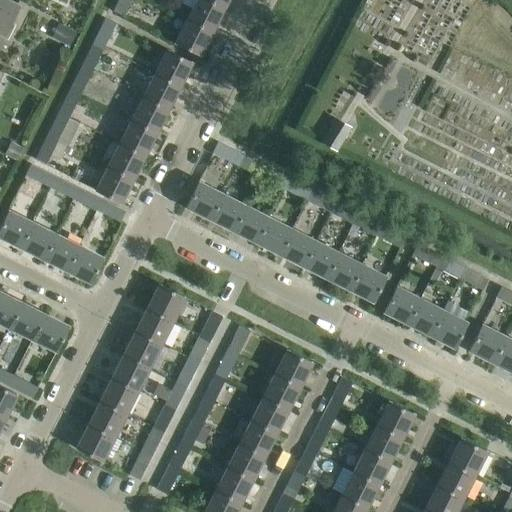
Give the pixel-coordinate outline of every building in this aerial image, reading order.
[(0,0),(0,41),(19,4),(10,0),(0,0)] [(117,0),(113,10),(123,16),(130,0),(117,0)] [(209,0),(197,0),(188,19),(211,30),(223,7),(209,0)] [(104,17),(92,41),(103,46),(115,23),(104,17)] [(176,42),(181,45),(199,54),(211,30),(188,19),(176,42)] [(58,22),(51,37),(69,45),(76,31),(58,22)] [(92,41),(81,64),(92,70),(98,57),(105,61),(100,70),(108,73),(117,55),(103,48),(103,46),(92,41)] [(156,73),(179,84),(191,61),(168,49),(156,73)] [(122,56),(119,63),(137,72),(140,66),(122,56)] [(81,64),(69,88),(80,93),(92,70),(81,64)] [(144,96),(167,108),(179,84),(156,73),(144,96)] [(69,88),(57,111),(69,117),(71,113),(82,118),(87,107),(76,102),(80,93),(69,88)] [(132,120),(155,131),(167,108),(144,96),(132,120)] [(57,111),(46,135),(57,140),(69,117),(57,111)] [(335,116),(320,140),(319,141),(335,151),(351,126),(335,116)] [(120,143),(143,155),(155,131),(132,120),(120,143)] [(46,135),(34,158),(45,163),(52,149),(56,142),(57,140),(46,135)] [(3,153),(15,159),(16,160),(23,147),(10,140),(3,153)] [(235,163),(236,164),(241,154),(217,142),(212,152),(225,159),(223,163),(233,168),(235,163)] [(108,166),(132,178),(143,155),(120,143),(108,166)] [(236,164),(259,176),(264,165),(241,154),(236,164)] [(26,173),(49,185),(54,175),(31,163),(26,173)] [(259,176),(283,187),(288,177),(264,165),(259,176)] [(97,190),(120,201),(132,178),(108,166),(97,190)] [(72,196),(73,197),(78,187),(54,175),(49,185),(57,189),(54,194),(66,199),(64,203),(68,205),(72,196)] [(283,187),(306,199),(311,189),(288,177),(283,187)] [(186,205),(209,217),(221,193),(198,181),(186,205)] [(73,197),(96,209),(101,199),(78,187),(73,197)] [(306,199),(330,210),(335,201),(311,189),(306,199)] [(209,217),(232,229),(244,205),(221,193),(209,217)] [(96,209),(120,221),(125,211),(101,199),(96,209)] [(330,210),(351,221),(353,222),(358,212),(335,201),(330,210)] [(232,229),(256,241),(268,216),(244,205),(232,229)] [(0,224),(0,236),(19,246),(31,221),(8,209),(0,224)] [(359,225),(377,234),(381,224),(358,212),(353,222),(351,221),(346,234),(353,237),(359,225)] [(256,241),(279,252),(291,228),(268,216),(256,241)] [(19,246),(43,257),(55,233),(31,221),(19,246)] [(377,234),(400,245),(405,236),(381,224),(377,234)] [(279,252),(302,264),(315,240),(291,228),(279,252)] [(43,257),(66,269),(78,245),(55,233),(43,257)] [(302,264),(326,276),(338,252),(315,240),(302,264)] [(412,253),(435,265),(441,254),(417,242),(412,253)] [(78,245),(66,269),(90,281),(102,257),(78,245)] [(326,276),(349,288),(361,264),(338,252),(326,276)] [(435,265),(459,277),(464,266),(441,254),(435,265)] [(361,264),(349,288),(372,300),(385,275),(361,264)] [(459,277),(481,289),(487,278),(464,266),(459,277)] [(158,283),(147,306),(172,319),(184,296),(158,283)] [(392,292),(383,310),(407,322),(416,304),(419,297),(396,285),(392,292)] [(495,296),(511,304),(511,291),(501,285),(495,296)] [(0,321),(8,326),(20,302),(0,291),(0,321)] [(416,304),(407,322),(430,334),(439,316),(443,309),(419,297),(416,304)] [(32,338),(44,314),(20,302),(8,326),(32,338)] [(147,306),(135,330),(160,343),(172,319),(147,306)] [(439,316),(430,334),(454,346),(463,328),(466,322),(443,309),(439,316)] [(211,310),(200,333),(210,338),(222,316),(211,310)] [(32,338),(56,349),(68,325),(44,314),(32,338)] [(468,349),(492,360),(505,335),(481,323),(468,349)] [(239,325),(226,350),(237,355),(249,330),(239,325)] [(135,330),(123,353),(148,366),(160,343),(135,330)] [(188,357),(198,362),(210,338),(200,333),(188,357)] [(492,360),(511,370),(511,338),(505,335),(492,360)] [(287,349),(274,374),(298,386),(311,361),(287,349)] [(226,350),(215,372),(225,377),(237,355),(226,350)] [(123,353),(111,377),(137,389),(148,366),(123,353)] [(176,380),(186,385),(198,362),(188,357),(176,380)] [(0,381),(8,386),(13,375),(0,368),(0,381)] [(215,372),(203,396),(213,401),(225,377),(215,372)] [(274,374),(262,397),(286,409),(298,386),(274,374)] [(8,386),(32,397),(37,387),(13,375),(8,386)] [(329,401),(339,406),(352,382),(341,376),(329,401)] [(111,377),(99,400),(125,413),(137,389),(111,377)] [(164,403),(175,408),(186,385),(176,380),(164,403)] [(0,385),(0,414),(4,416),(16,393),(0,385)] [(203,396),(191,419),(202,424),(205,417),(217,422),(224,407),(213,401),(203,396)] [(262,397),(250,422),(273,434),(286,409),(262,397)] [(99,400),(88,423),(113,436),(125,413),(99,400)] [(318,423),(328,428),(339,406),(329,401),(318,423)] [(380,419),(378,424),(401,436),(413,412),(389,401),(380,419)] [(153,427),(163,432),(175,408),(164,403),(153,427)] [(191,419),(180,441),(190,447),(202,424),(191,419)] [(250,422),(239,446),(261,458),(273,434),(250,422)] [(76,447),(101,460),(113,436),(88,423),(76,447)] [(304,450),(314,455),(328,428),(318,423),(304,450)] [(378,424),(365,448),(389,460),(401,436),(378,424)] [(141,450),(151,455),(163,432),(153,427),(141,450)] [(460,437),(448,460),(474,473),(486,450),(460,437)] [(180,441),(168,465),(179,470),(190,447),(180,441)] [(239,446),(226,467),(250,480),(261,458),(239,446)] [(365,448),(353,471),(377,483),(389,460),(365,448)] [(129,474),(139,479),(151,455),(141,450),(129,474)] [(294,470),(304,475),(314,455),(304,450),(294,470)] [(448,460),(437,484),(462,496),(474,473),(448,460)] [(156,488),(166,493),(176,475),(179,470),(168,465),(156,488)] [(216,488),(240,500),(250,480),(226,467),(216,488)] [(294,470),(282,494),(292,499),(304,475),(294,470)] [(353,471),(342,493),(366,505),(377,483),(353,471)] [(437,484),(425,507),(434,511),(454,511),(462,496),(437,484)] [(216,488),(203,511),(233,511),(240,500),(216,488)] [(499,511),(511,511),(511,492),(510,491),(499,511)] [(342,493),(332,511),(362,511),(366,505),(342,493)] [(282,494),(272,511),(285,511),(292,499),(282,494)]
